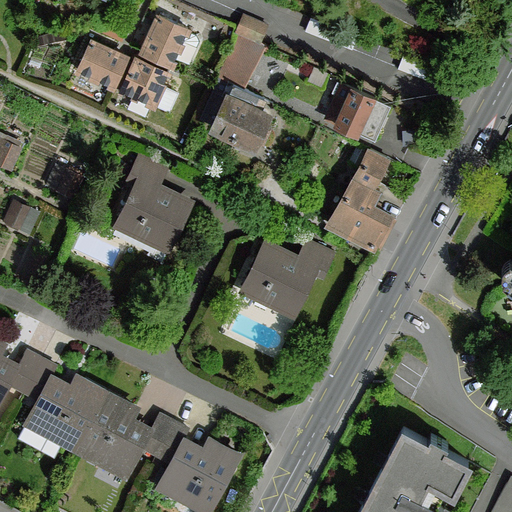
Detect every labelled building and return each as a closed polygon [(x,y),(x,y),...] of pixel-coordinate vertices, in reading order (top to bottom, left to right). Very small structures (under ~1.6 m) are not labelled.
[(160,14),(144,50),(173,63),(176,57),(188,30),(189,27),(160,14)] [(239,26),(238,30),(242,32),(260,40),(268,24),(245,14),(239,26)] [(188,30),(176,57),(190,63),(201,40),(198,34),(188,30)] [(242,32),(234,48),(256,59),(259,60),(266,44),(260,40),(242,32)] [(128,56),(92,39),(78,69),(115,85),(128,56)] [(234,48),(220,75),(230,80),(242,86),(256,59),(234,48)] [(169,71),(141,58),(135,60),(122,88),(155,103),(163,85),(169,71)] [(229,97),(259,110),(265,97),(242,86),(230,80),(223,94),(229,97)] [(391,105),(344,83),(328,116),(376,139),(391,105)] [(179,92),(163,85),(155,103),(170,110),(179,92)] [(259,110),(229,97),(216,125),(254,143),(256,139),(263,125),(268,114),(259,110)] [(263,125),(256,139),(263,143),(270,128),(263,125)] [(0,165),(12,172),(25,144),(0,132),(0,165)] [(347,192),(384,211),(392,195),(374,184),(376,179),(388,156),(372,148),(347,192)] [(138,180),(158,189),(169,166),(138,152),(128,175),(138,180)] [(169,247),(189,205),(158,189),(138,180),(118,223),(155,240),(169,247)] [(384,211),(347,192),(330,222),(375,246),(391,215),(384,211)] [(15,200),(4,222),(31,235),(42,214),(15,200)] [(306,237),(296,260),(315,269),(327,274),(337,251),(306,237)] [(163,260),(169,247),(155,240),(149,253),(163,260)] [(264,245),(244,287),(295,312),(315,269),(296,260),(264,245)] [(0,399),(8,383),(17,367),(0,358),(0,350),(4,343),(0,340),(0,399)] [(24,391),(40,399),(51,379),(58,362),(28,346),(17,367),(8,383),(24,391)] [(310,376),(316,361),(305,357),(299,372),(310,376)] [(81,442),(107,391),(78,375),(71,389),(51,379),(40,399),(29,420),(64,439),(66,435),(81,442)] [(146,439),(150,431),(130,421),(136,406),(107,391),(81,442),(94,449),(92,454),(127,473),(146,439)] [(159,412),(150,431),(146,439),(161,446),(174,420),(159,412)] [(161,446),(176,454),(183,441),(190,428),(174,420),(161,446)] [(404,426),(359,511),(413,511),(431,477),(448,486),(455,489),(469,460),(404,426)] [(198,498),(213,505),(240,454),(210,438),(203,452),(183,441),(176,454),(161,483),(196,502),(198,498)] [(439,504),(448,486),(431,477),(413,511),(443,511),(446,508),(439,504)] [(511,511),(511,481),(509,480),(492,511),(511,511)]
